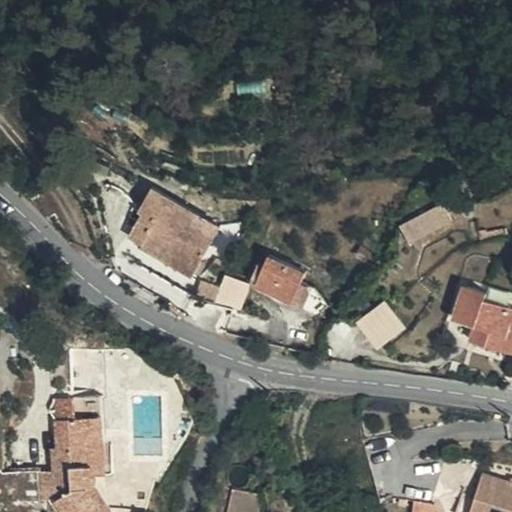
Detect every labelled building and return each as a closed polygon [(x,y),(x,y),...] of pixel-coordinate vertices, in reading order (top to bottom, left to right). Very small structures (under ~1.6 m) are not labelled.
[(142,246),(175,264),(180,255),(201,266),(225,223),(155,185),(143,207),(147,209),(134,233),(145,240),(142,246)] [(403,220),(412,239),(456,218),(447,199),(403,220)] [(463,241),(454,224),(414,246),(425,264),(463,241)] [(180,255),(175,264),(196,275),(201,266),(180,255)] [(227,271),(217,300),(243,308),(253,280),(227,271)] [(279,288),(272,309),(306,321),(317,291),(283,278),(279,288)] [(490,288),(467,281),(456,314),(480,321),(475,335),(511,346),(511,303),(487,296),(490,288)] [(259,304),(272,309),(279,288),(267,283),(259,304)] [(389,296),(361,316),(381,344),(409,324),(389,296)] [(106,393),(56,396),(53,402),(53,406),(54,413),(60,419),(61,445),(57,446),(57,466),(59,500),(67,511),(115,511),(94,482),(98,477),(100,472),(109,471),(106,393)] [(59,500),(57,466),(42,467),(45,501),(59,500)] [(42,467),(12,469),(13,503),(33,502),(45,501),(42,467)] [(511,511),(511,478),(486,470),(472,511),(511,511)] [(263,511),(267,495),(235,489),(230,511),(263,511)] [(442,511),(438,502),(418,499),(416,511),(442,511)]
